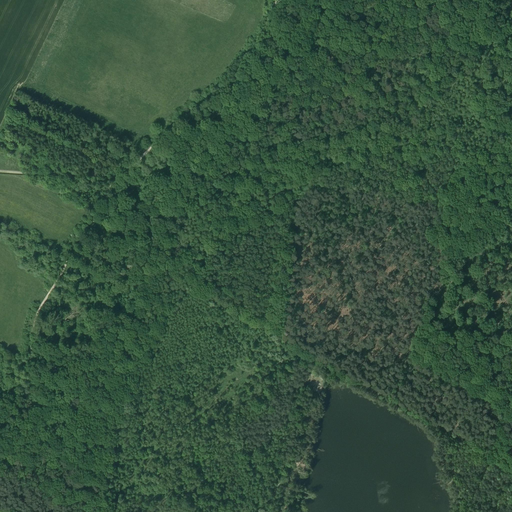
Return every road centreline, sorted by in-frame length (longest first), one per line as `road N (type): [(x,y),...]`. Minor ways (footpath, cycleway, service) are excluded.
road 1 (track): [(489,458),(280,339),(293,140),(264,108),(205,101)]
road 2 (track): [(116,173),(42,307),(31,383),(0,409)]
road 3 (track): [(205,101),(268,27),(271,0)]
